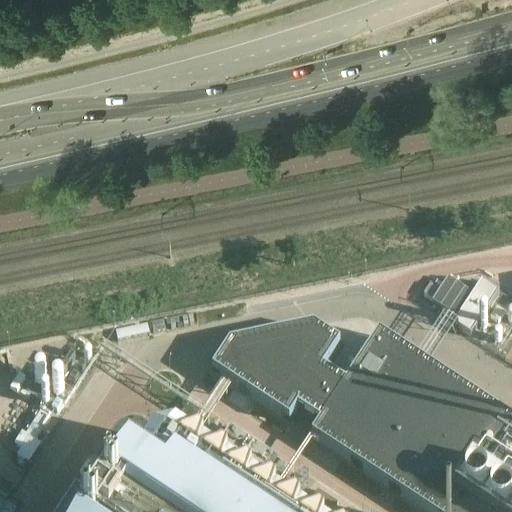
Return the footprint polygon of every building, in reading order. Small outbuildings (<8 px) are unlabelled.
[(472,298),(448,282),(432,306),(456,322),(472,298)] [(423,297),(432,302),(438,292),(430,286),(423,297)] [(319,427),(311,439),(422,511),(511,511),(511,424),(378,337),(345,387),(323,372),(339,347),(313,330),(229,347),(211,374),(289,425),(297,412),(319,427)] [(97,356),(90,371),(95,373),(94,375),(110,382),(117,365),(97,356)] [(26,438),(35,445),(51,421),(41,414),(26,438)] [(220,444),(268,476),(278,461),(230,429),(220,444)] [(290,511),(177,438),(150,443),(104,511),(290,511)] [(0,494),(7,499),(13,490),(0,481),(0,494)] [(76,492),(62,511),(93,511),(97,505),(76,492)]
